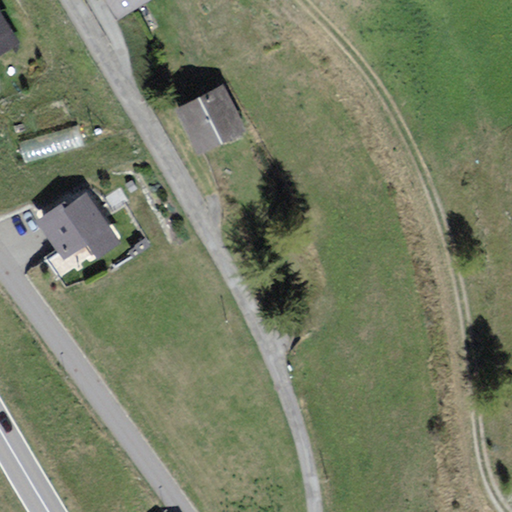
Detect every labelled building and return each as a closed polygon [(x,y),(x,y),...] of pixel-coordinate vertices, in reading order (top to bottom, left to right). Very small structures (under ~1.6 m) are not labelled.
[(150,0),(105,0),(118,20),(150,0)] [(0,49),(15,40),(0,13),(0,49)] [(242,127),(223,84),(181,104),(200,146),(242,127)] [(20,134),(77,126),(74,108),(17,116),(20,134)] [(22,135),(24,154),(83,147),(81,128),(22,135)] [(117,237),(86,193),(64,208),(60,203),(42,216),(66,251),(88,236),(98,250),(117,237)]
